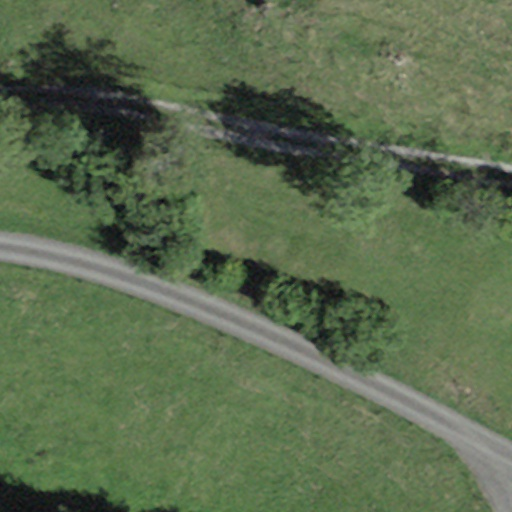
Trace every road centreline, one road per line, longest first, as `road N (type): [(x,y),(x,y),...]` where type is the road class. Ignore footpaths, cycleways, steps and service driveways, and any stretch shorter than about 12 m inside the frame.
road 1 (track): [(511,463),(126,281),(0,252)]
road 2 (track): [(0,92),(511,181)]
